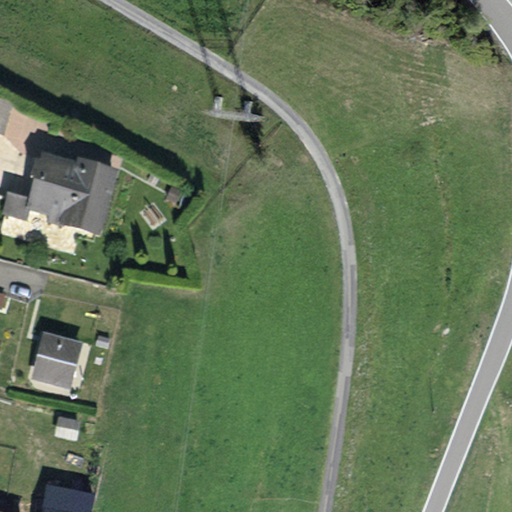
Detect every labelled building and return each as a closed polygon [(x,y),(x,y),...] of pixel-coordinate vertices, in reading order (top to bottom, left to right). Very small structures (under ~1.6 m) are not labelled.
[(10,106),(0,103),(0,138),(2,139),(10,106)] [(97,242),(117,175),(76,163),(74,171),(37,159),(24,204),(4,198),(0,211),(0,218),(24,226),(27,215),(46,220),(44,226),(97,242)] [(0,297),(6,300),(10,286),(0,283),(0,297)] [(80,347),(41,338),(29,385),(68,395),(80,347)] [(88,511),(91,501),(43,490),(37,511),(88,511)]
